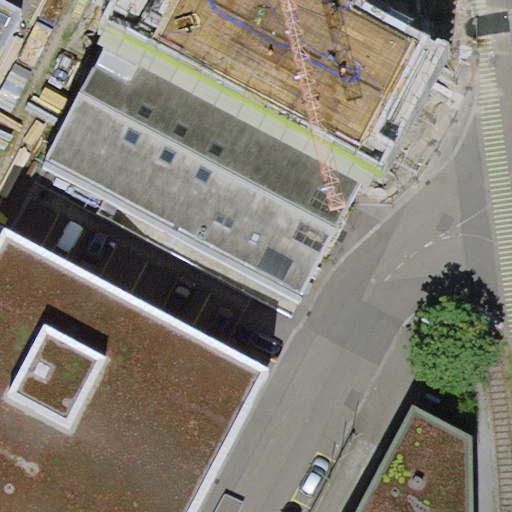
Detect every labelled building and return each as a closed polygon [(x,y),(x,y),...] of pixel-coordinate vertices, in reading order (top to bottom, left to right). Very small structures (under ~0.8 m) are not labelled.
[(0,0),(0,6),(19,17),(19,14),(26,0),(0,0)] [(0,54),(19,19),(19,17),(0,6),(0,54)] [(371,165),(118,31),(47,166),(300,300),(307,286),(371,165)] [(0,511),(190,511),(268,366),(11,232),(0,252),(0,511)] [(473,511),(472,439),(412,407),(356,511),(473,511)]
